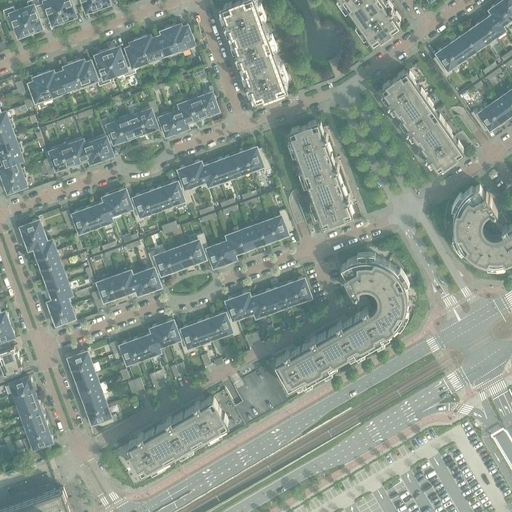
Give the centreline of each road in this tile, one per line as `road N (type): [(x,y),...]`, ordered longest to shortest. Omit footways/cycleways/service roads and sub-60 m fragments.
road 1 (secondary): [(460,327),(143,511)]
road 2 (residential): [(84,448),(328,312),(333,302),(313,248)]
road 3 (residential): [(47,346),(197,298),(313,248)]
road 4 (secondary): [(237,511),(477,372)]
road 5 (residential): [(0,214),(244,126)]
road 6 (residential): [(0,65),(183,0)]
road 7 (residential): [(337,92),(403,216)]
road 8 (residential): [(416,207),(350,85)]
road 9 (residential): [(47,346),(0,219)]
road 10 (residential): [(244,126),(199,0)]
road 11 (residential): [(475,318),(416,207)]
road 12 (residential): [(403,216),(460,327)]
